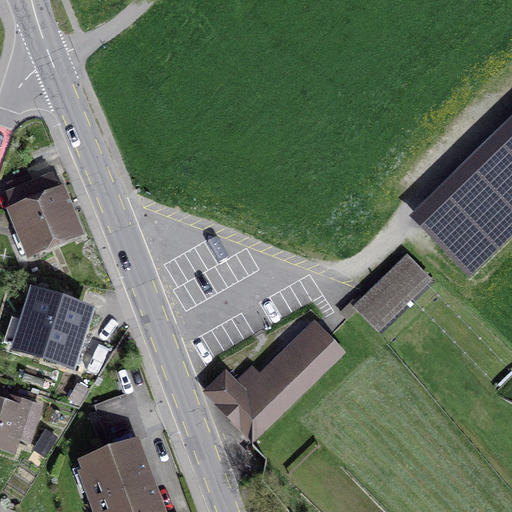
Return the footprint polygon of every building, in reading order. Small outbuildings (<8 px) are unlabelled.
[(511,129),(421,216),(468,264),(511,221),(511,129)] [(27,176),(5,185),(33,252),(79,234),(55,176),(31,186),(27,176)] [(406,258),(356,308),(378,331),(429,280),(406,258)] [(86,313),(34,296),(17,348),(95,374),(105,344),(79,335),(86,313)] [(241,361),(207,393),(252,441),(342,355),(314,326),(258,379),(241,361)] [(0,448),(12,452),(17,439),(29,443),(40,408),(14,400),(12,407),(0,403),(0,448)] [(118,453),(84,465),(101,511),(160,511),(135,441),(116,448),(118,453)]
